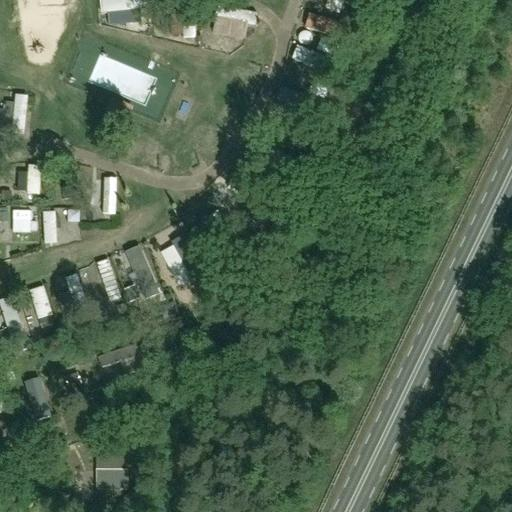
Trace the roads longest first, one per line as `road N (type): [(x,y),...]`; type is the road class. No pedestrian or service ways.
road 1 (track): [(0,156),(67,150),(166,183),(201,179),(246,133),(273,80),(282,34),(268,14),(233,0)]
road 2 (primary): [(346,511),(511,171)]
